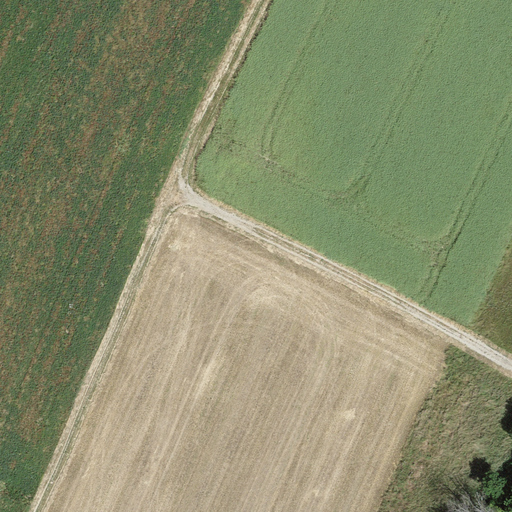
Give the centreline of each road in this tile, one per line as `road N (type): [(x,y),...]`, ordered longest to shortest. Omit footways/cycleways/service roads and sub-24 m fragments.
road 1 (track): [(511,362),(172,188),(263,0)]
road 2 (track): [(172,188),(56,511)]
